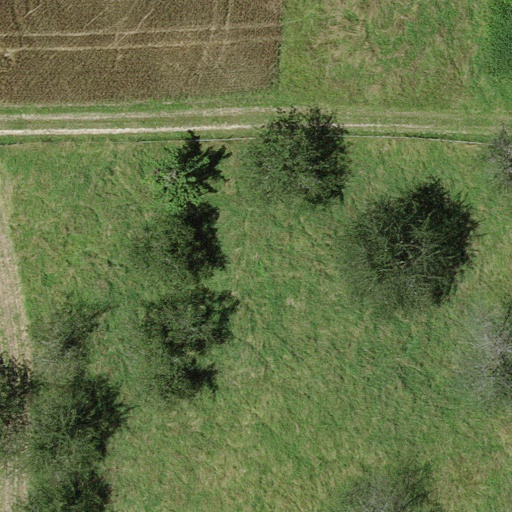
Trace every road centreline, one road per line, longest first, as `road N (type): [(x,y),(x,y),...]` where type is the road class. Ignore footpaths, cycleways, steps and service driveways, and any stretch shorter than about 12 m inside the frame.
road 1 (track): [(0,135),(511,129)]
road 2 (track): [(0,244),(16,332),(5,511)]
